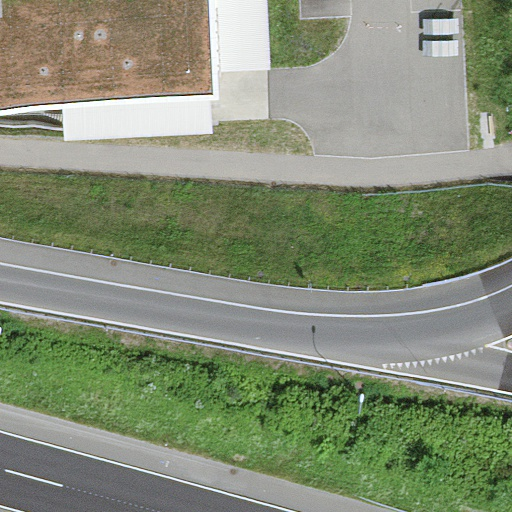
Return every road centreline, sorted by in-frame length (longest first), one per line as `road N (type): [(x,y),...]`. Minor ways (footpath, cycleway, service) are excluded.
road 1 (motorway): [(511,310),(436,333),(364,338),(0,281)]
road 2 (motorway): [(160,511),(0,468)]
